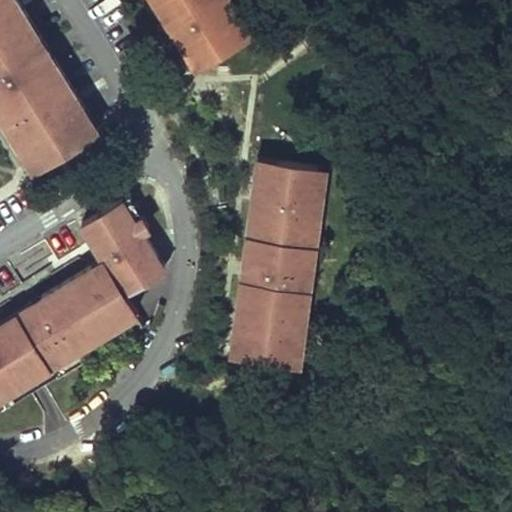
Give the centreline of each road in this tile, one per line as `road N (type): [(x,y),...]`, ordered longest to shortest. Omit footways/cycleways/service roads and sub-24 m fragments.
road 1 (residential): [(0,453),(107,408),(170,324),(186,232),(152,152)]
road 2 (residential): [(63,0),(152,152)]
road 3 (residential): [(152,152),(0,241)]
